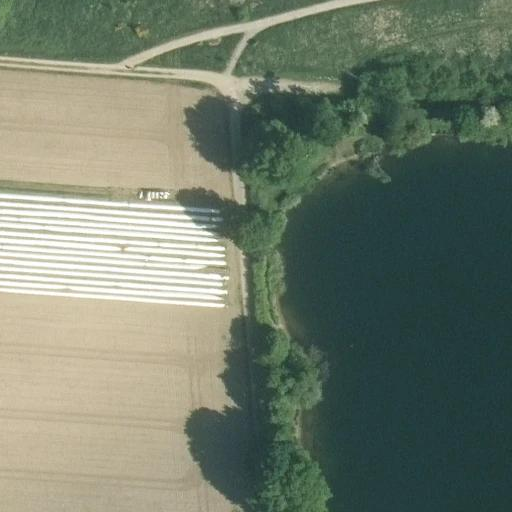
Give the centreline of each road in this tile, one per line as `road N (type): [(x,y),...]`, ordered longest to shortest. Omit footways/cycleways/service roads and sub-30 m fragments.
road 1 (track): [(225,78),(239,79),(272,511)]
road 2 (track): [(0,61),(123,70)]
